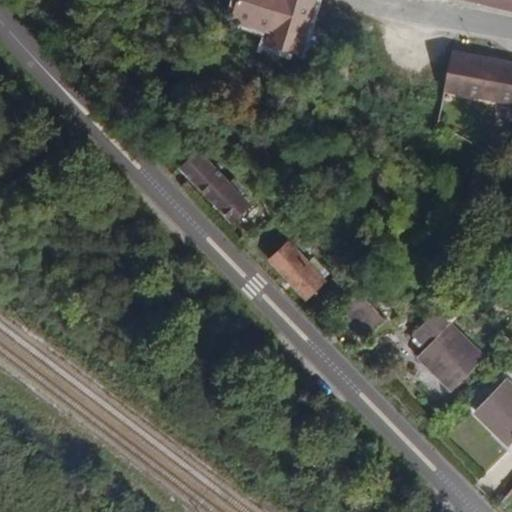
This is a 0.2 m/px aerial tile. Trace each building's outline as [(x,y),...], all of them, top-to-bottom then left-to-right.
[(296,51),(311,0),(229,0),(225,14),(265,28),(263,39),(296,51)] [(511,0),(473,0),(511,9),(511,0)] [(491,95),(503,54),(450,44),(444,88),(491,95)] [(511,99),(511,65),(506,64),(507,55),(503,54),(491,95),(511,99)] [(246,200),(207,163),(190,180),(228,218),(246,200)] [(306,223),(286,203),(271,217),(291,238),(298,231),(306,223)] [(318,235),(306,223),(298,231),(310,243),(318,235)] [(329,246),(318,235),(310,243),(321,254),(329,246)] [(322,277),(284,239),(265,257),(303,295),(322,277)] [(366,302),(354,290),(334,305),(339,311),(366,302)] [(381,316),(366,302),(339,311),(362,335),(381,316)] [(482,359),(435,310),(412,332),(425,345),(416,354),(451,389),(482,359)] [(511,385),(506,380),(476,412),(511,446),(511,385)]
